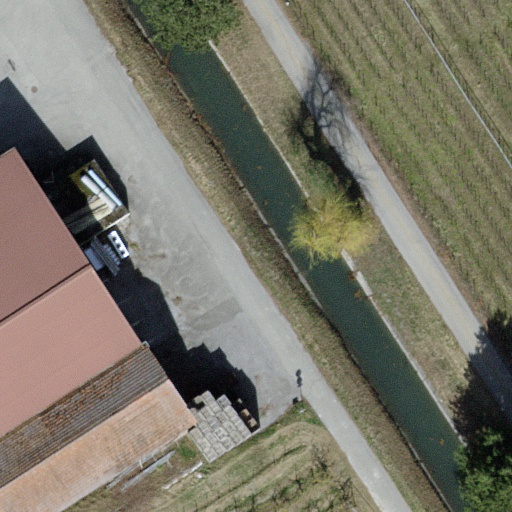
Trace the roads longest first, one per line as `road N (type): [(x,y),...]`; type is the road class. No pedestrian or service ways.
road 1 (unclassified): [(56,0),(398,511)]
road 2 (unclassified): [(258,0),(511,401)]
